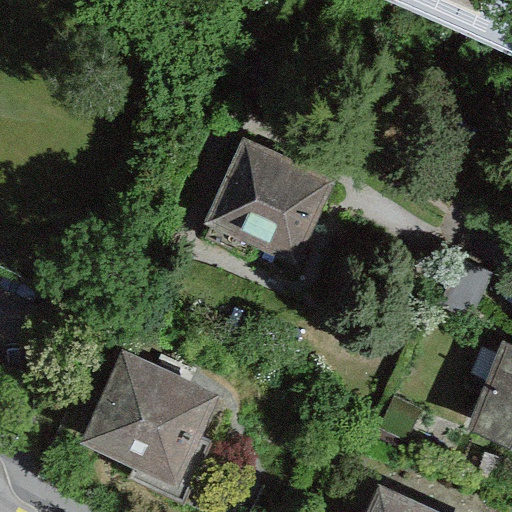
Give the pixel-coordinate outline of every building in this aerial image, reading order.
[(511,0),(402,0),(511,49),(511,0)] [(301,254),(337,179),(259,142),(213,237),(253,256),(263,235),(301,254)] [(500,272),(466,256),(444,303),(478,319),(500,272)] [(511,350),(507,348),(476,425),(511,439),(511,350)] [(216,396),(128,355),(90,437),(142,461),(133,481),(185,505),(211,448),(195,441),(216,396)] [(427,511),(379,490),(369,511),(427,511)]
